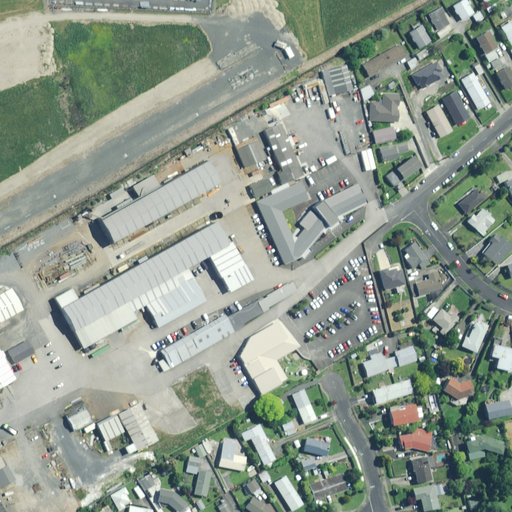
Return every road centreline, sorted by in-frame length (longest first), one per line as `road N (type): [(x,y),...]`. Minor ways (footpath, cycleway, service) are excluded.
road 1 (residential): [(511,305),(479,285),(408,203)]
road 2 (residential): [(383,511),(334,382)]
road 3 (residential): [(408,203),(511,116)]
